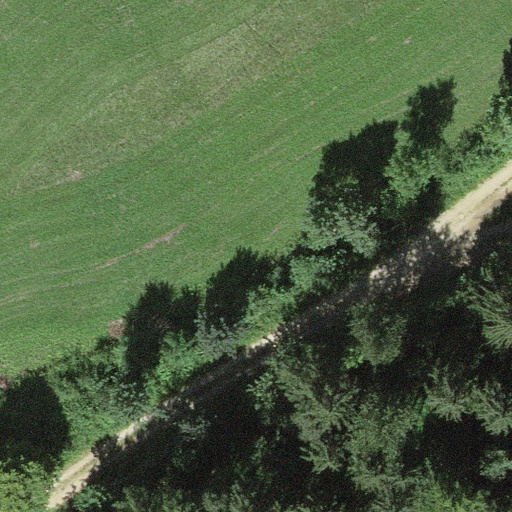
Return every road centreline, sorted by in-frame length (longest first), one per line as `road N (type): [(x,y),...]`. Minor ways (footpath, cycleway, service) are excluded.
road 1 (track): [(22,511),(94,455),(391,276),(511,176)]
road 2 (track): [(391,276),(511,218)]
